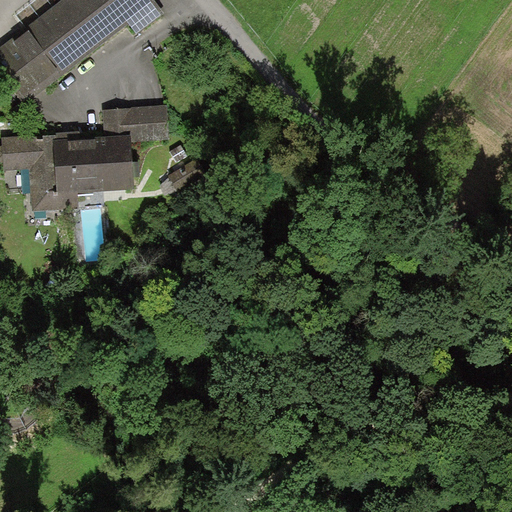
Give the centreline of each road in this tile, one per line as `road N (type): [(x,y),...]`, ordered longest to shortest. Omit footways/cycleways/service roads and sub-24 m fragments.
road 1 (residential): [(196,0),(335,148),(446,236),(511,276)]
road 2 (track): [(241,511),(326,443),(451,404),(511,396)]
road 3 (unknown): [(197,1),(75,98)]
